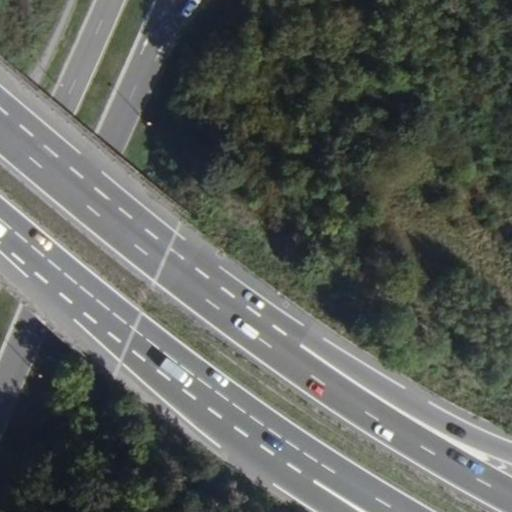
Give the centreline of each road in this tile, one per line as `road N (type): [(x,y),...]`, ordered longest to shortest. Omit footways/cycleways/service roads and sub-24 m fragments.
road 1 (trunk): [(0,221),(133,331),(308,455)]
road 2 (trunk): [(280,352),(0,133)]
road 3 (primary): [(0,380),(136,62)]
road 4 (secondary): [(109,0),(0,265)]
road 5 (trunk): [(511,501),(407,443),(280,352)]
road 6 (trunk): [(511,452),(322,352),(280,352)]
